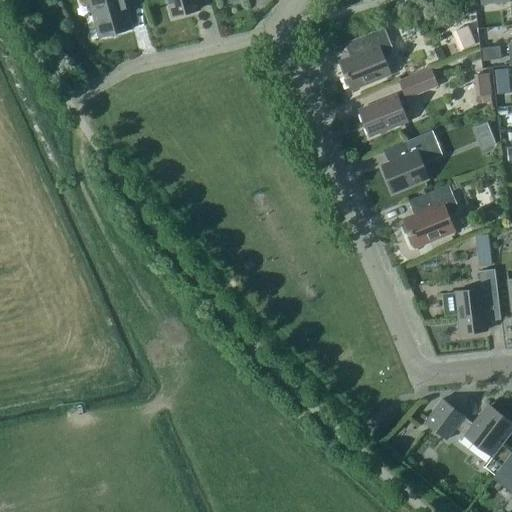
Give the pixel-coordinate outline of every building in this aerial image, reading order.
[(140,4),(138,0),(88,0),(99,37),(132,28),(126,7),(140,4)] [(168,0),(173,16),(198,10),(195,0),(168,0)] [(453,29),(458,48),(475,44),(470,24),(453,29)] [(365,51),(339,62),(351,89),(390,73),(384,57),(390,54),(393,48),(384,26),(359,36),(365,51)] [(398,80),(405,98),(437,86),(430,67),(398,80)] [(496,82),(508,81),(507,69),(495,70),(496,82)] [(474,75),(478,103),(491,102),(490,94),(492,94),(489,72),(474,75)] [(359,110),(369,135),(406,120),(396,95),(359,110)] [(481,151),(496,147),(489,120),(474,125),(481,151)] [(408,155),(382,166),(393,192),(429,177),(423,164),(443,155),(432,130),(403,142),(408,155)] [(404,219),(415,247),(454,230),(448,214),(454,212),(457,205),(448,184),(423,194),(429,209),(404,219)] [(489,248),(487,234),(475,236),(477,249),(489,248)] [(455,293),(443,295),(445,315),(457,313),(459,333),(487,329),(486,321),(484,300),(498,299),(494,269),(479,271),(481,289),(455,292),(455,293)] [(441,399),(424,421),(447,439),(456,428),(464,434),(463,434),(492,457),(511,430),(511,422),(487,404),(472,423),(464,417),(464,416),(441,399)] [(511,451),(492,478),(511,492),(511,451)]
